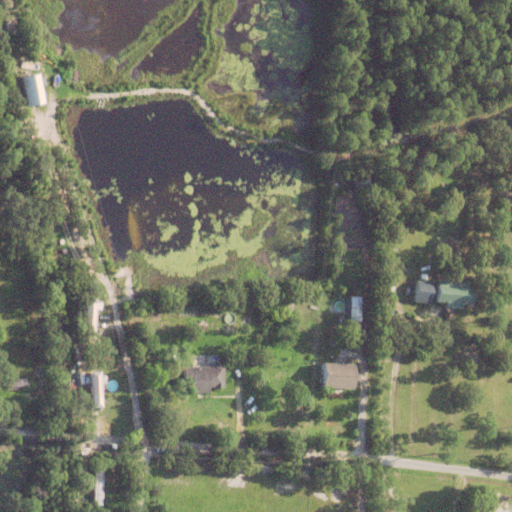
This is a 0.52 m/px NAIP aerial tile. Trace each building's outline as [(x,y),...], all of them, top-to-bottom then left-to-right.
[(17,79),(35,75),(41,105),(23,109),(17,79)] [(379,232),(382,219),(389,220),(386,233),(379,232)] [(389,275),(391,267),(398,268),(397,276),(389,275)] [(463,309),(463,305),(475,306),(475,291),(468,291),(469,282),(437,280),(436,302),(445,302),(444,308),(463,309)] [(412,304),(414,282),(429,284),(427,305),(412,304)] [(85,332),(97,333),(98,297),(87,297),(85,332)] [(76,308),(84,304),(103,347),(95,351),(76,308)] [(108,318),(110,313),(119,318),(116,323),(108,318)] [(211,317),(211,322),(192,323),(192,318),(198,317),(198,315),(206,315),(206,317),(211,317)] [(357,350),(357,355),(341,354),(341,349),(344,349),(344,347),(352,348),(352,350),(357,350)] [(231,351),(244,351),(244,364),(231,364),(231,351)] [(409,364),(408,369),(403,368),(405,352),(410,353),(410,357),(411,357),(410,364),(409,364)] [(349,383),(349,391),(318,390),(319,366),(350,367),(349,377),(353,377),(353,383),(349,383)] [(211,390),(211,388),(206,389),(207,395),(188,395),(188,390),(182,390),(181,369),(210,368),(210,367),(221,367),(222,390),(211,390)] [(442,391),(449,370),(455,372),(448,393),(442,391)] [(101,372),(90,372),(91,408),(102,408),(101,372)] [(0,379),(23,379),(23,388),(0,388),(0,379)]
